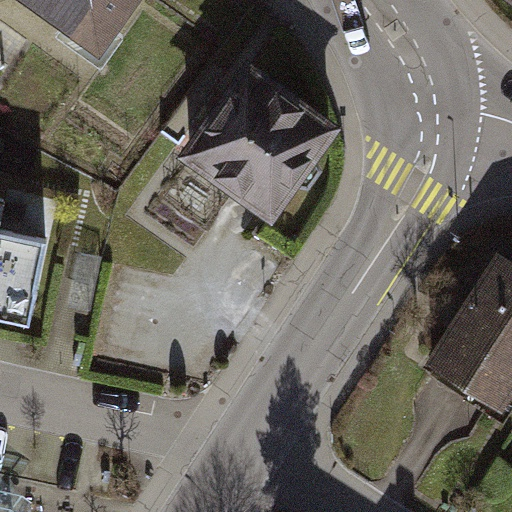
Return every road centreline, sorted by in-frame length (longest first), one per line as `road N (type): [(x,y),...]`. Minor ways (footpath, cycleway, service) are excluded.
road 1 (residential): [(242,453),(414,189),(427,153),(427,111)]
road 2 (residential): [(242,453),(0,393)]
road 3 (residential): [(353,511),(289,470),(242,453)]
road 4 (residential): [(375,0),(419,71),(427,111)]
